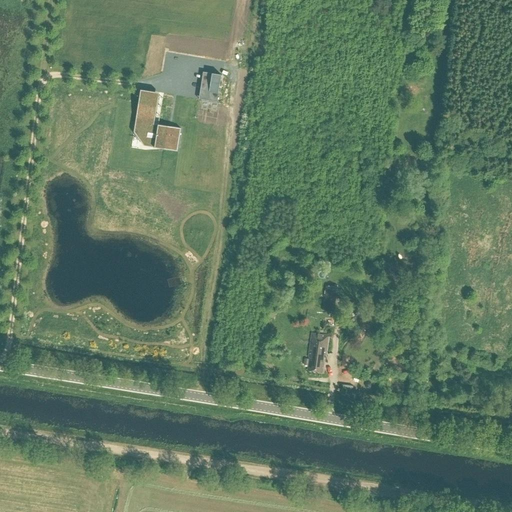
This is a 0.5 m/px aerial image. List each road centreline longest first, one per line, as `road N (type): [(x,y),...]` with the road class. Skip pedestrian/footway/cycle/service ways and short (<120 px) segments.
road 1 (tertiary): [(511,447),(0,364)]
road 2 (track): [(511,511),(0,431)]
